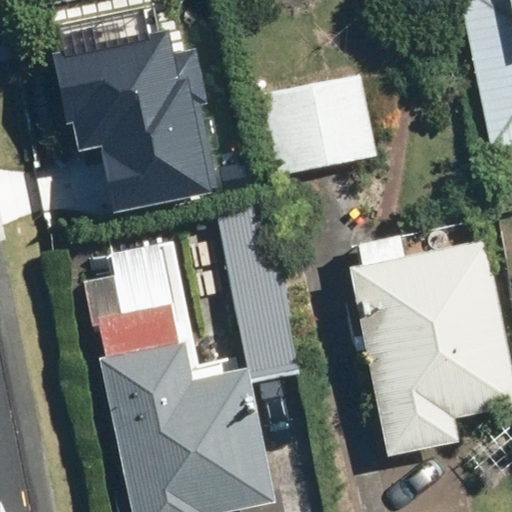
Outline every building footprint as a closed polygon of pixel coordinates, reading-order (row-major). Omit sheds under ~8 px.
[(511,0),(461,0),(492,148),(511,143),(511,0)] [(101,128),(113,193),(208,176),(187,62),(173,65),(165,21),(61,40),(77,132),(101,128)] [(265,92),(280,172),(382,152),(367,73),(265,92)] [(231,278),(251,376),(296,366),(258,178),(216,186),(220,209),(185,216),(198,284),(231,278)] [(346,264),(386,452),(457,437),(452,414),(511,401),(511,384),(481,236),(346,264)] [(97,353),(131,511),(212,511),(270,500),(242,366),(192,377),(183,338),(177,340),(169,300),(124,309),(117,273),(82,280),(92,323),(97,322),(103,352),(97,353)]
